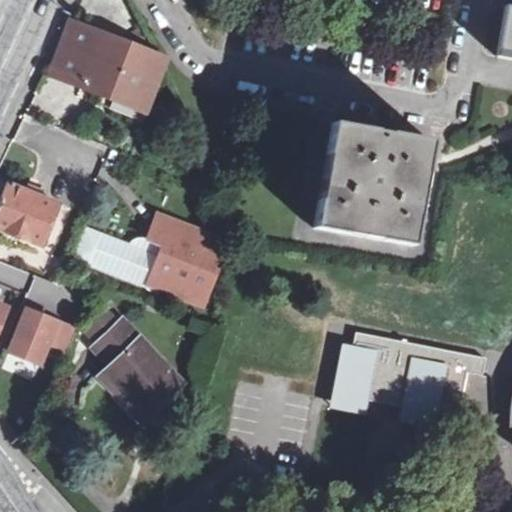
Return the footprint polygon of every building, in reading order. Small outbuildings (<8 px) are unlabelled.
[(511,11),(504,10),(495,60),(511,63),(511,11)] [(81,87),(100,37),(69,24),(50,75),(81,87)] [(100,37),(81,87),(136,109),(155,59),(100,37)] [(427,145),(332,127),(314,228),(408,246),(427,145)] [(17,187),(7,183),(0,202),(0,229),(42,247),(59,204),(23,189),(25,184),(19,182),(17,187)] [(224,249),(153,222),(144,247),(161,253),(146,291),(201,311),(224,249)] [(72,333),(24,315),(8,359),(38,371),(44,356),(61,362),(72,333)] [(182,384),(121,322),(95,347),(113,366),(103,375),(128,401),(146,418),(182,384)] [(364,403),(401,410),(434,416),(437,398),(460,402),(465,373),(479,376),(482,358),(353,336),(349,352),(340,351),(332,398),(364,403)] [(361,416),(364,403),(332,398),(330,410),(361,416)] [(431,428),(434,416),(401,410),(399,422),(431,428)]
